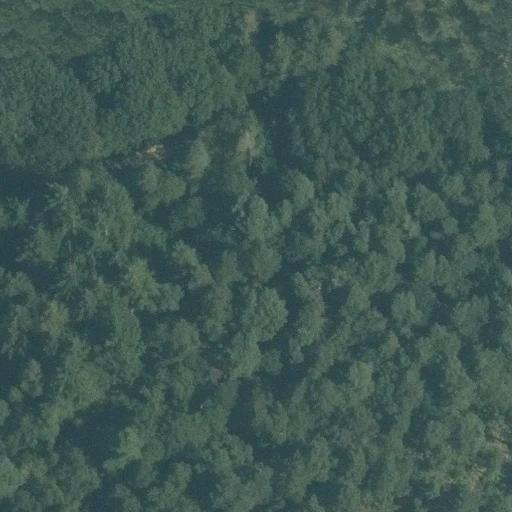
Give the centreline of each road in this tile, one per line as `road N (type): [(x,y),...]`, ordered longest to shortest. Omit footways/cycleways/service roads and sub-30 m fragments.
road 1 (track): [(0,211),(294,109)]
road 2 (track): [(294,109),(474,96),(511,46)]
road 3 (track): [(102,0),(266,86),(294,109)]
road 4 (track): [(148,511),(0,369)]
